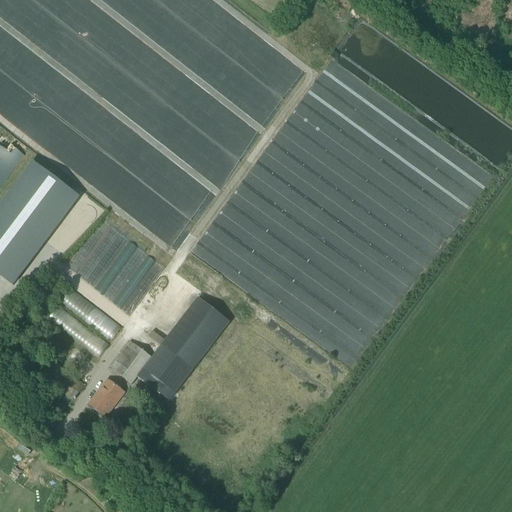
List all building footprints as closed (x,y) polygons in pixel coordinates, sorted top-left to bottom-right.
[(0,186),(23,156),(21,154),(14,149),(9,145),(5,151),(0,147),(0,186)] [(33,162),(0,205),(0,275),(14,286),(81,198),(33,162)] [(229,323),(197,298),(137,377),(169,402),(229,323)] [(109,370),(130,386),(150,359),(129,343),(109,370)] [(41,376),(72,401),(84,386),(53,361),(41,376)] [(90,407),(103,417),(111,406),(113,408),(123,394),(106,381),(96,395),(98,396),(90,407)]
